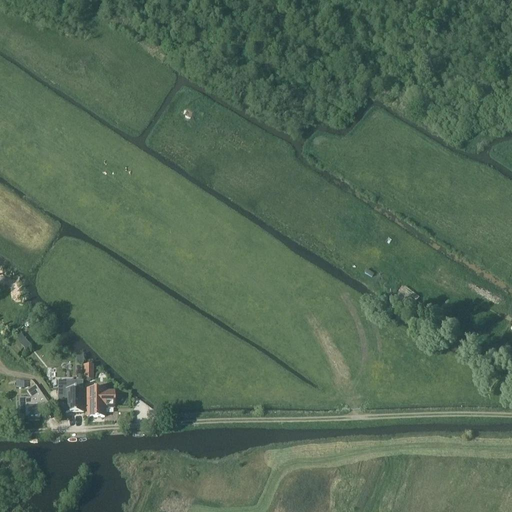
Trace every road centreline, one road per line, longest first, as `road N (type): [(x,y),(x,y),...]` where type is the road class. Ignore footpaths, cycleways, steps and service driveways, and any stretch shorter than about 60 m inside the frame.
road 1 (unclassified): [(0,432),(511,415)]
road 2 (track): [(264,510),(283,466),(414,445),(511,447)]
